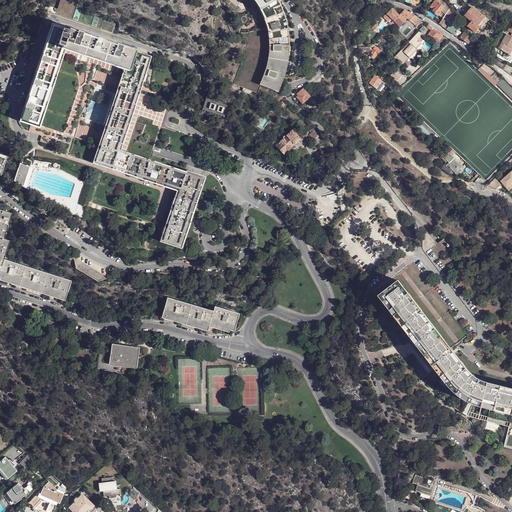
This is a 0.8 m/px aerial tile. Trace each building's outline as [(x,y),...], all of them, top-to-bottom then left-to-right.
[(90,25),(102,29),(105,20),(88,14),(89,9),(62,0),(59,9),(48,5),(46,11),(57,15),(57,14),(68,18),(68,19),(74,20),(90,25)] [(260,85),(277,92),(284,74),(289,55),(289,49),(286,24),(283,15),(274,0),(252,0),(257,5),(263,16),(267,27),(266,28),(268,33),(269,40),(269,42),(269,47),(269,52),(268,57),(267,61),(266,66),(264,72),(262,76),(261,81),(260,85)] [(433,11),(438,15),(443,8),(448,12),(450,9),(446,4),(445,5),(441,1),(442,0),(441,0),(432,0),(435,2),(431,7),(434,10),(433,11)] [(468,26),(475,32),(479,27),(480,27),(478,25),(485,17),(473,7),(466,16),(472,22),(468,26)] [(438,15),(443,19),(448,12),(443,8),(438,15)] [(395,21),(400,16),(392,9),(387,14),(395,21)] [(439,24),(447,30),(453,21),(452,20),(453,19),(452,18),(455,14),(450,9),(448,12),(443,19),(439,24)] [(400,16),(395,21),(400,26),(407,19),(416,27),(423,20),(419,18),(417,17),(405,11),(400,16)] [(102,29),(111,32),(115,23),(105,20),(102,29)] [(400,26),(395,21),(391,24),(396,29),(400,26)] [(447,30),(458,37),(461,32),(459,31),(461,29),(453,21),(447,30)] [(97,161),(109,165),(111,159),(112,155),(114,149),(119,151),(151,57),(123,48),(124,47),(118,45),(117,46),(103,41),(104,40),(98,39),(98,40),(84,35),(84,34),(78,32),(78,33),(54,26),(22,120),(39,126),(66,48),(79,53),(82,53),(87,55),(89,56),(129,68),(121,91),(120,94),(109,126),(108,129),(97,161)] [(242,91),(250,94),(251,91),(257,93),(260,85),(261,81),(262,76),(264,72),(266,66),(267,61),(268,57),(269,52),(269,47),(269,42),(269,40),(268,33),(266,28),(248,33),(244,33),(241,32),(247,38),(247,39),(247,40),(248,46),(247,47),(244,49),(241,64),(233,84),(243,88),(242,91)] [(433,30),(427,37),(433,41),(436,37),(439,39),(443,34),(438,31),(437,32),(436,32),(433,30)] [(396,57),(404,64),(405,63),(417,50),(417,49),(422,44),(421,43),(419,41),(424,36),(419,32),(415,37),(405,47),(396,57)] [(468,43),(472,38),(465,32),(461,38),(468,43)] [(511,38),(505,35),(497,49),(508,55),(511,48),(511,38)] [(373,50),(372,49),(367,53),(370,55),(371,55),(375,58),(381,51),(376,47),(373,50)] [(493,59),(492,61),(503,68),(506,63),(504,62),(494,57),(493,59)] [(399,66),(393,73),(391,75),(401,86),(409,77),(405,73),(399,66)] [(495,81),(496,83),(501,78),(495,72),(489,78),(493,82),(495,81)] [(383,85),(373,77),(369,82),(370,83),(369,85),(377,92),(383,85)] [(501,78),(496,83),(511,99),(511,88),(501,78)] [(311,96),(304,88),(298,93),(299,95),(297,97),(303,103),(311,96)] [(201,109),(223,116),(227,105),(205,97),(201,109)] [(299,140),(292,132),(279,143),(276,139),(272,144),(278,150),(279,149),(283,154),(299,140)] [(203,179),(119,151),(117,157),(116,161),(114,167),(181,189),(164,241),(181,246),(203,179)] [(444,156),(450,162),(454,158),(448,152),(444,156)] [(450,162),(445,168),(450,173),(453,170),(458,176),(464,170),(462,169),(464,167),(454,158),(450,162)] [(22,164),(21,163),(15,181),(23,188),(31,167),(22,164)] [(511,172),(501,182),(510,193),(511,191),(511,186),(511,184),(511,172)] [(490,187),(498,191),(503,187),(498,180),(490,187)] [(12,195),(19,200),(21,197),(15,192),(12,195)] [(329,225),(348,211),(344,203),(343,204),(336,208),(337,209),(325,219),(326,221),(329,225)] [(0,237),(4,239),(12,214),(0,209),(0,237)] [(10,241),(4,239),(0,237),(0,265),(1,266),(2,266),(4,260),(10,241)] [(76,255),(73,259),(75,269),(97,281),(107,278),(111,272),(76,255)] [(462,266),(456,259),(445,268),(451,275),(462,266)] [(3,281),(63,300),(66,293),(67,293),(71,282),(4,260),(2,266),(1,266),(0,267),(0,278),(4,280),(3,281)] [(511,389),(487,382),(484,381),(479,379),(475,376),(471,373),(467,369),(463,364),(461,361),(451,348),(432,324),(399,280),(379,296),(446,383),(448,385),(450,388),(453,390),(454,392),(457,394),(460,396),(463,398),(467,400),(470,402),(473,403),(476,405),(479,406),(491,408),(511,413),(511,389)] [(235,331),(240,333),(243,326),(244,327),(246,322),(245,321),(247,315),(226,307),(224,312),(182,296),(179,303),(178,302),(176,308),(177,309),(175,313),(182,315),(181,316),(217,329),(219,326),(235,332),(235,331)] [(448,311),(432,324),(451,348),(467,336),(448,311)] [(122,364),(134,366),(136,349),(128,347),(119,346),(111,345),(109,362),(116,363),(116,365),(122,366),(122,364)] [(489,416),(511,423),(511,416),(511,413),(491,408),(489,416)] [(23,460),(29,465),(34,459),(28,454),(23,460)] [(6,457),(0,461),(0,469),(7,479),(7,480),(17,471),(6,457)] [(430,495),(437,475),(425,471),(423,477),(416,475),(413,483),(418,484),(416,491),(430,495)] [(110,496),(110,498),(116,497),(116,495),(121,495),(120,489),(117,489),(117,486),(115,485),(114,481),(113,482),(112,478),(102,479),(103,487),(100,487),(100,492),(104,491),(104,497),(110,496)] [(25,495),(28,498),(38,487),(31,480),(30,481),(30,480),(29,481),(30,482),(24,490),(25,490),(26,491),(25,491),(24,491),(26,494),(25,495)] [(49,510),(52,511),(54,511),(58,503),(61,504),(65,494),(58,490),(58,489),(50,481),(28,504),(33,508),(39,510),(42,504),(49,507),(49,510)] [(17,493),(21,499),(22,498),(24,496),(25,495),(26,494),(24,491),(25,491),(26,491),(25,490),(24,490),(22,487),(20,488),(17,484),(13,487),(14,488),(17,493)] [(17,493),(14,488),(8,493),(11,497),(12,497),(17,493)] [(4,495),(11,505),(19,501),(19,500),(18,499),(15,501),(12,497),(11,497),(8,493),(5,495),(4,495)] [(19,500),(21,499),(17,493),(12,497),(15,501),(18,499),(19,500)] [(71,509),(74,511),(85,511),(86,511),(87,510),(89,509),(92,509),(92,510),(94,511),(98,508),(90,501),(83,495),(80,498),(79,498),(77,498),(76,498),(75,500),(75,502),(76,503),(71,509)] [(62,507),(66,511),(67,511),(71,509),(65,503),(62,507)]
